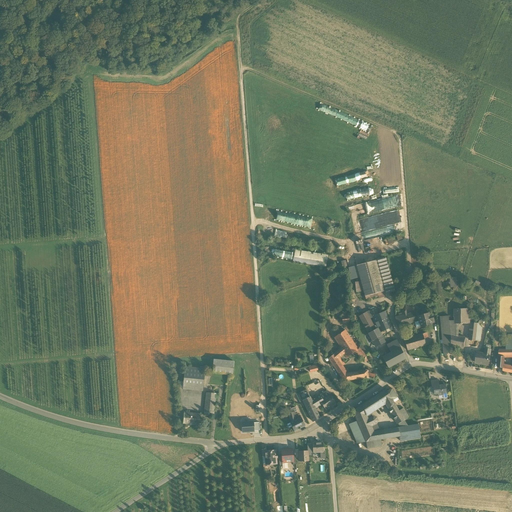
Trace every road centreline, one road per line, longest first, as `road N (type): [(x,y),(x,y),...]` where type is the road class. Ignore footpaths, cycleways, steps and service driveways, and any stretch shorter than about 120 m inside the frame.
road 1 (track): [(267,440),(240,66)]
road 2 (residential): [(223,443),(300,436),(416,361),(510,378)]
road 3 (unclassified): [(223,443),(78,423),(0,395)]
road 4 (track): [(398,135),(240,66)]
road 5 (unclassified): [(115,511),(223,443)]
